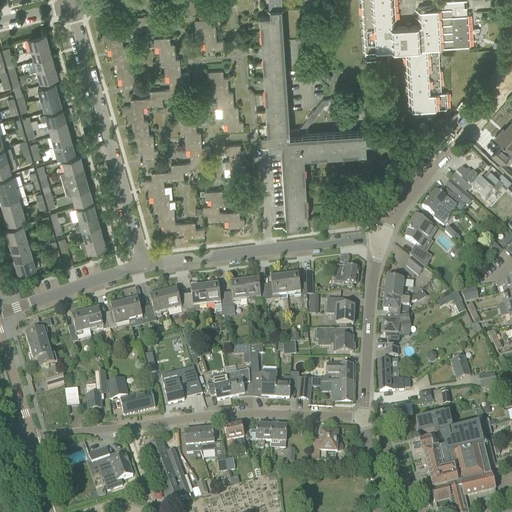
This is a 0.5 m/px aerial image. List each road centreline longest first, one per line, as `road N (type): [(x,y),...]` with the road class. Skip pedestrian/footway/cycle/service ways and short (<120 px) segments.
road 1 (residential): [(144,265),(70,5)]
road 2 (residential): [(363,418),(241,415),(128,427)]
road 3 (residential): [(144,265),(378,238)]
road 4 (residential): [(378,238),(511,79)]
road 5 (residential): [(363,418),(378,238)]
road 6 (residential): [(0,310),(144,265)]
